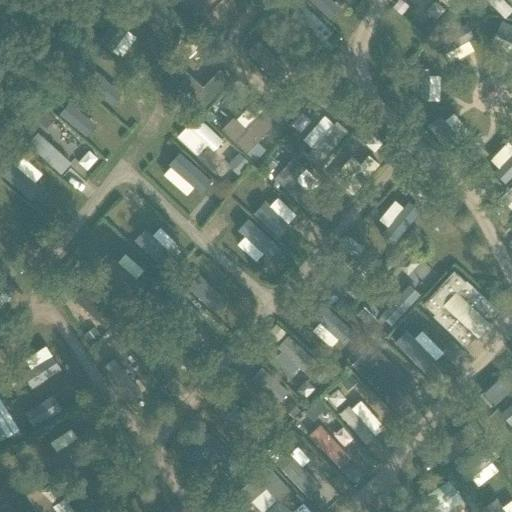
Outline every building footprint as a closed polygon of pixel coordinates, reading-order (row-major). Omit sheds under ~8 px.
[(511,9),(504,0),(486,0),(502,19),(511,11),(511,9)] [(147,58),(178,19),(158,3),(127,42),(147,58)] [(460,25),(472,54),(487,48),(475,18),(460,25)] [(247,48),(265,75),(280,65),(262,38),(247,48)] [(60,95),(50,107),(86,136),(96,123),(60,95)] [(255,97),(222,129),(246,153),(278,122),(255,97)] [(450,104),(425,122),(440,143),(466,125),(450,104)] [(45,111),(36,120),(45,128),(54,119),(45,111)] [(302,136),(313,148),(306,155),(315,164),(348,134),(328,112),(302,136)] [(178,138),(197,155),(206,145),(212,151),(223,139),(197,116),(178,138)] [(359,126),(353,134),(362,142),(369,134),(359,126)] [(60,129),(50,140),(72,160),(82,149),(60,129)] [(289,129),(282,136),(291,144),(298,137),(289,129)] [(91,150),(75,164),(84,173),(99,159),(91,150)] [(161,175),(196,203),(214,181),(178,153),(161,175)] [(269,155),(259,167),(267,175),(276,165),(274,163),(275,162),(269,155)] [(292,159),(273,180),(311,215),(321,205),(294,180),(304,169),(292,159)] [(68,186),(56,173),(51,178),(32,160),(26,166),(48,187),(41,194),(51,203),(68,186)] [(0,172),(0,175),(35,203),(45,189),(8,161),(0,172)] [(245,200),(260,177),(248,170),(233,192),(245,200)] [(511,212),(511,185),(499,196),(511,212)] [(391,244),(426,207),(414,195),(408,201),(399,193),(370,224),(391,244)] [(259,194),(248,206),(283,238),(294,226),(259,194)] [(146,203),(128,220),(155,249),(160,244),(165,250),(179,237),(146,203)] [(459,222),(443,206),(432,218),(449,233),(459,222)] [(250,267),(267,248),(234,218),(217,237),(250,267)] [(192,291),(223,322),(244,302),(213,270),(192,291)] [(499,312),(466,282),(465,283),(453,272),(423,305),(434,316),(433,317),(466,348),(476,337),(477,338),(490,324),(489,323),(499,312)] [(124,306),(94,279),(75,301),(105,328),(124,306)] [(380,314),(393,326),(421,292),(407,281),(380,314)] [(171,285),(160,296),(166,301),(167,301),(177,290),(171,285)] [(340,300),(334,307),(342,315),(349,308),(340,300)] [(311,317),(340,343),(351,330),(322,305),(311,317)] [(363,308),(356,315),(367,326),(375,319),(363,308)] [(94,328),(84,336),(89,343),(99,335),(94,328)] [(294,375),(311,357),(287,334),(270,353),(294,375)] [(402,352),(431,379),(449,360),(434,346),(427,353),(413,340),(402,352)] [(367,344),(360,352),(369,360),(376,353),(367,344)] [(362,357),(352,367),(396,410),(406,399),(401,395),(389,383),(399,372),(379,352),(368,363),(362,357)] [(54,356),(38,365),(46,378),(32,386),(49,417),(79,400),(54,356)] [(153,358),(146,365),(152,372),(159,365),(153,358)] [(244,385),(258,396),(273,377),(259,366),(244,385)] [(349,375),(341,383),(347,390),(356,382),(349,375)] [(0,440),(18,433),(0,393),(0,440)] [(366,445),(386,426),(359,397),(339,415),(366,445)] [(317,400),(305,412),(312,420),(324,407),(317,400)] [(290,403),(284,409),(293,417),(299,411),(290,403)] [(195,423),(184,434),(197,446),(186,457),(198,468),(209,457),(229,475),(239,464),(195,423)] [(339,469),(352,457),(320,423),(307,435),(339,469)] [(292,430),(279,442),(286,449),(299,438),(292,430)] [(322,485),(303,466),(310,459),(297,446),(277,465),(309,497),(322,485)] [(470,493),(497,476),(486,459),(459,477),(470,493)] [(290,491),(267,465),(232,496),(243,509),(266,489),(278,502),(290,491)] [(444,511),(463,500),(450,480),(431,491),(444,511)] [(490,511),(498,511),(511,500),(511,494),(503,483),(481,501),(490,511)] [(154,511),(143,494),(113,511),(154,511)] [(285,500),(285,505),(291,511),(300,503),(292,494),(285,500)] [(52,507),(56,511),(75,511),(65,497),(52,507)]
